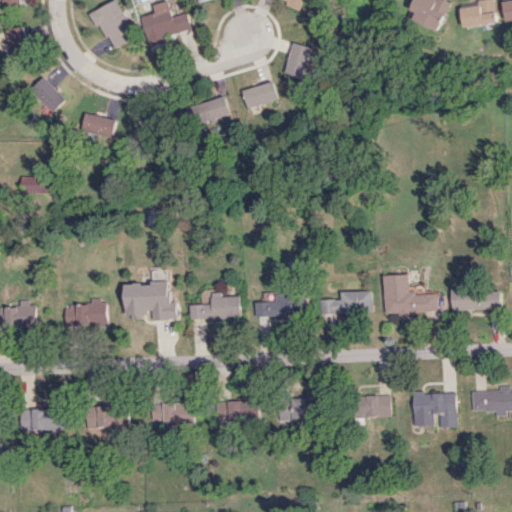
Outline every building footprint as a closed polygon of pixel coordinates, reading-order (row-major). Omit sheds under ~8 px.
[(116,0),(94,10),(112,49),(136,38),(118,0),(116,0)] [(189,12),(174,16),(169,0),(154,4),(156,12),(142,15),(149,42),(194,30),(189,12)] [(289,0),(288,4),(302,9),(305,0),(289,0)] [(415,0),(411,8),(417,11),(414,19),(439,31),(451,3),(444,0),(415,0)] [(478,0),(479,4),(462,6),(463,25),(496,22),(493,0),(478,0)] [(511,0),(505,0),(502,1),(506,20),(511,18),(511,0)] [(6,29),(11,55),(30,51),(24,25),(6,29)] [(312,67),(308,65),(313,47),(295,42),(285,79),(307,85),(312,67)] [(31,86),(52,112),(66,100),(46,74),(31,86)] [(243,89),(250,113),(263,109),(262,103),(279,98),(274,80),(243,89)] [(231,113),(226,95),(188,107),(193,125),(231,113)] [(116,117),(84,113),(81,133),(114,137),(116,117)] [(138,141),(156,140),(154,119),(136,120),(138,141)] [(21,176),(22,193),(49,191),(48,174),(21,176)] [(386,312),(440,311),(440,292),(411,292),(411,274),(385,274),(386,312)] [(125,284),(127,317),(152,316),(152,319),(179,318),(178,299),(172,299),(171,279),(152,280),(153,283),(125,284)] [(453,310),(502,308),(502,288),(452,289),(453,310)] [(342,291),(342,298),(322,299),(322,314),(374,312),(374,290),(342,291)] [(242,316),(242,295),(223,296),(223,292),(203,293),(203,303),(191,304),(191,318),(242,316)] [(309,293),(275,293),(275,294),(265,294),(265,301),(256,301),(257,318),(309,318),(309,293)] [(108,325),(107,299),(92,300),(92,303),(64,304),(65,327),(108,325)] [(0,328),(37,327),(36,306),(0,306),(0,328)] [(471,390),(472,411),(495,410),(495,415),(506,414),(506,410),(511,409),(511,388),(511,385),(500,385),(500,389),(471,390)] [(413,425),(433,424),(433,414),(438,414),(439,427),(457,426),(456,391),(412,392),(413,425)] [(390,415),(389,394),(357,395),(358,416),(390,415)] [(315,397),(280,398),(280,420),(316,420),(315,397)] [(227,422),(260,423),(260,399),(227,398),(227,422)] [(164,403),(164,425),(195,424),(194,402),(164,403)] [(163,404),(142,404),(142,424),(163,424),(163,404)] [(128,405),(98,405),(98,413),(86,414),(86,436),(108,436),(108,429),(129,429),(128,405)] [(21,430),(65,430),(65,406),(21,407),(21,430)]
